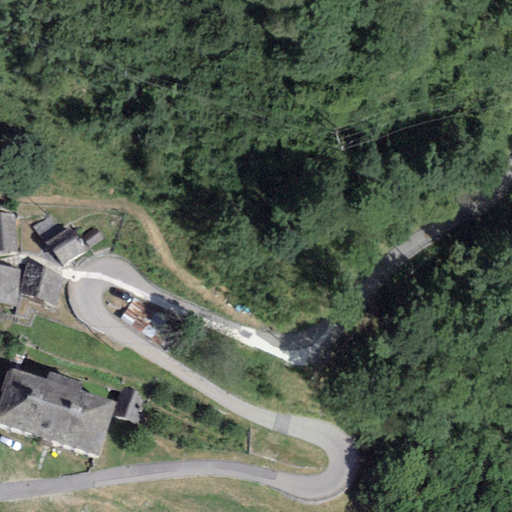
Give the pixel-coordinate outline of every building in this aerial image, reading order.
[(14,220),(0,221),(0,254),(18,253),(14,220)] [(85,249),(69,229),(45,247),(60,267),(85,249)] [(60,276),(29,268),(21,302),(52,309),(60,276)] [(19,275),(0,272),(0,312),(14,314),(19,275)] [(114,416),(10,383),(0,413),(0,430),(99,462),(114,416)] [(148,400),(127,392),(117,419),(139,427),(148,400)]
